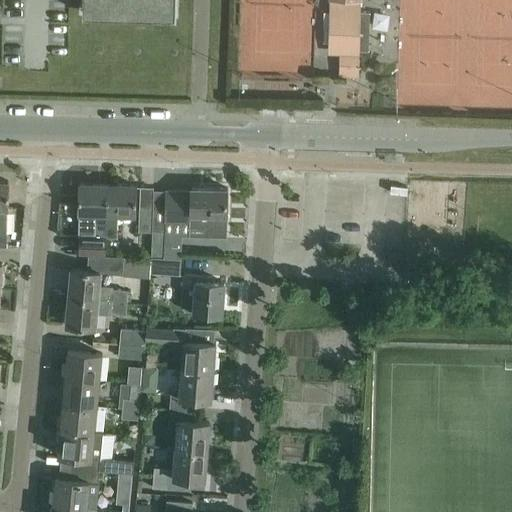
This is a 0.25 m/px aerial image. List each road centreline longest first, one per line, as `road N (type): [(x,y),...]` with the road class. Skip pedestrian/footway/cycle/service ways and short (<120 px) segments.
road 1 (residential): [(18,510),(48,130)]
road 2 (residential): [(236,511),(264,136)]
road 3 (tertiary): [(264,136),(511,138)]
road 4 (tertiary): [(48,130),(264,136)]
